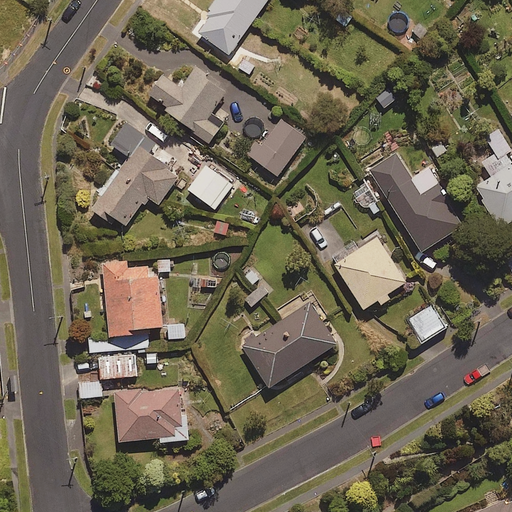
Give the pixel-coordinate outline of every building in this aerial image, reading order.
[(271,0),(218,0),(196,32),(230,57),(271,0)] [(227,93),(198,71),(185,88),(167,74),(151,96),(169,110),(167,113),(210,145),(225,125),(211,115),(227,93)] [(375,101),(385,113),(399,101),(390,89),(375,101)] [(306,141),(281,123),(254,161),(279,179),(306,141)] [(157,146),(126,126),(112,148),(130,160),(95,212),(125,232),(147,199),(159,208),(179,178),(150,158),(157,146)] [(511,150),(499,128),(486,136),(496,154),(485,161),(494,177),(477,188),(502,230),(511,224),(511,150)] [(422,199),(396,157),(372,172),(423,255),(465,229),(439,188),(422,199)] [(233,187),(206,167),(188,192),(216,211),(233,187)] [(229,238),(229,223),(210,224),(210,239),(229,238)] [(408,286),(377,234),(364,241),(369,249),(360,254),(354,245),(331,258),(363,312),(408,286)] [(128,270),(127,262),(103,264),(111,341),(134,338),(134,334),(164,331),(158,280),(151,281),(150,268),(128,270)] [(218,290),(218,277),(199,277),(200,291),(218,290)] [(338,348),(310,305),(243,348),(271,391),(338,348)] [(447,330),(432,305),(407,320),(422,345),(447,330)] [(137,378),(135,356),(100,359),(102,381),(137,378)] [(101,382),(79,384),(81,400),(102,398),(101,382)] [(180,391),(116,395),(120,444),(161,442),(161,445),(189,444),(188,418),(182,418),(180,391)] [(511,511),(511,502),(511,500),(484,511),(511,511)]
